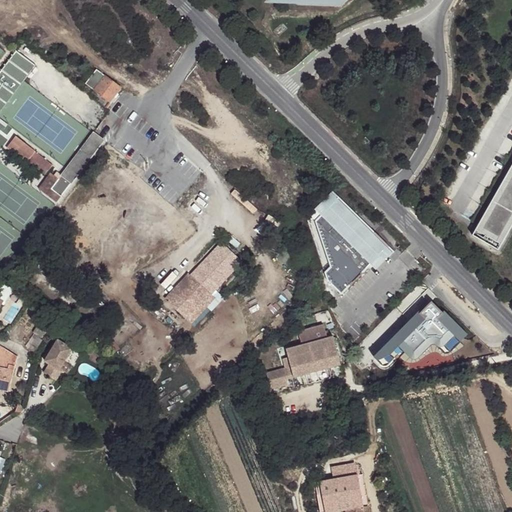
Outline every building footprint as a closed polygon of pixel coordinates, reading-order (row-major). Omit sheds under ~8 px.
[(0,72),(0,113),(36,66),(16,51),(0,72)] [(85,83),(93,89),(103,75),(95,69),(85,83)] [(103,75),(93,89),(109,102),(119,88),(103,75)] [(61,176),(72,184),(94,155),(105,140),(94,132),(61,176)] [(14,137),(4,148),(24,163),(26,161),(33,152),(14,137)] [(51,166),(33,152),(26,161),(44,175),(51,166)] [(511,158),(471,233),(496,247),(511,219),(511,158)] [(55,203),(60,196),(50,189),(57,180),(49,174),(37,189),(55,203)] [(60,196),(72,184),(61,176),(57,180),(50,189),(60,196)] [(359,220),(337,198),(313,222),(329,268),(324,274),(326,282),(340,296),(383,252),(386,254),(388,257),(393,252),(359,220)] [(187,273),(212,293),(242,262),(220,241),(190,275),(187,273)] [(165,299),(190,320),(212,293),(187,273),(165,299)] [(408,324),(374,359),(379,365),(386,365),(401,350),(409,358),(416,358),(431,342),(441,352),(448,352),(464,336),(429,303),(417,315),(420,319),(412,327),(408,324)] [(287,384),(286,379),(341,364),(333,335),(328,337),(324,323),(299,331),(303,344),(287,348),(289,357),(284,358),(286,367),(267,372),(271,388),(287,384)] [(43,329),(42,331),(37,330),(27,346),(28,348),(30,349),(34,352),(48,333),(43,329)] [(63,330),(45,358),(50,361),(44,370),(56,377),(62,368),(60,367),(73,346),(77,339),(63,330)] [(102,355),(77,339),(73,346),(98,361),(102,355)] [(0,388),(8,390),(17,357),(0,345),(0,388)] [(345,419),(347,429),(362,426),(360,417),(345,419)] [(332,466),(334,478),(359,473),(357,461),(332,466)] [(359,473),(334,478),(328,479),(330,487),(335,486),(337,491),(361,487),(359,473)] [(330,487),(328,479),(314,481),(319,511),(341,511),(344,511),(350,506),(364,505),(361,487),(337,491),(335,486),(330,487)]
